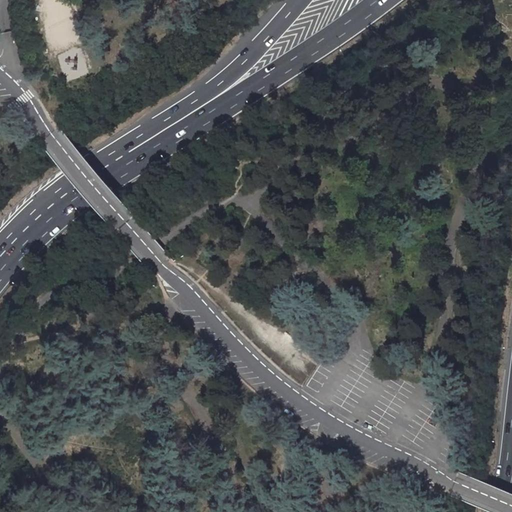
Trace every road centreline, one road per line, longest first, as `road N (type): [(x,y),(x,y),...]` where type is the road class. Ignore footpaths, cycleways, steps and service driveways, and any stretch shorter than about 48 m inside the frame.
road 1 (trunk): [(377,0),(179,133),(130,151)]
road 2 (trunk): [(298,0),(218,85),(130,151)]
road 3 (trunk): [(130,151),(0,261)]
